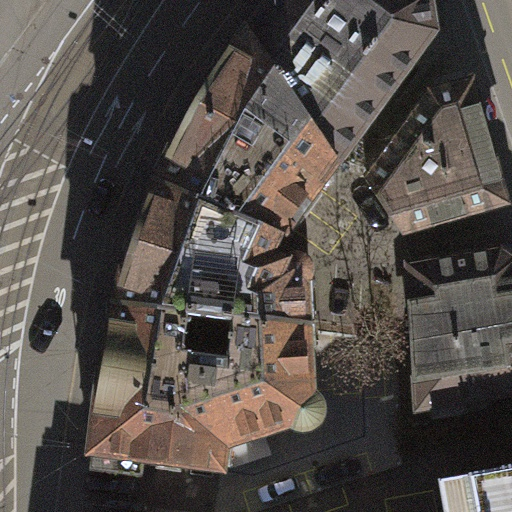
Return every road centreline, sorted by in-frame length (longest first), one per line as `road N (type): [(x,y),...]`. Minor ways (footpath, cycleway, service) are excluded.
road 1 (secondary): [(46,383),(58,300),(105,156),(200,0)]
road 2 (tertiary): [(35,511),(46,383)]
road 3 (secondary): [(73,0),(0,100)]
